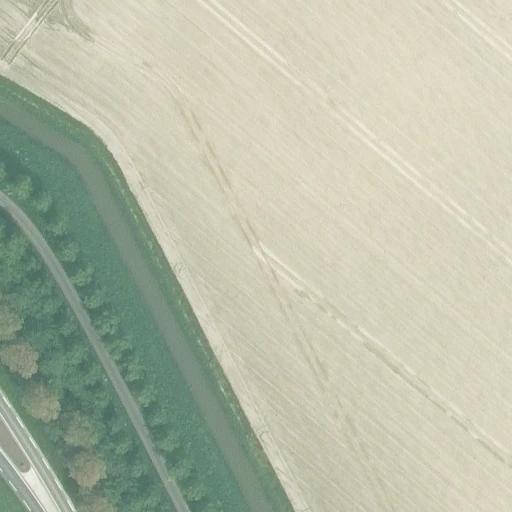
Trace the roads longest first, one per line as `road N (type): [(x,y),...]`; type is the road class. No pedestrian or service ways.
road 1 (unclassified): [(180,511),(84,321),(37,243),(0,203)]
road 2 (secondary): [(60,511),(0,407)]
